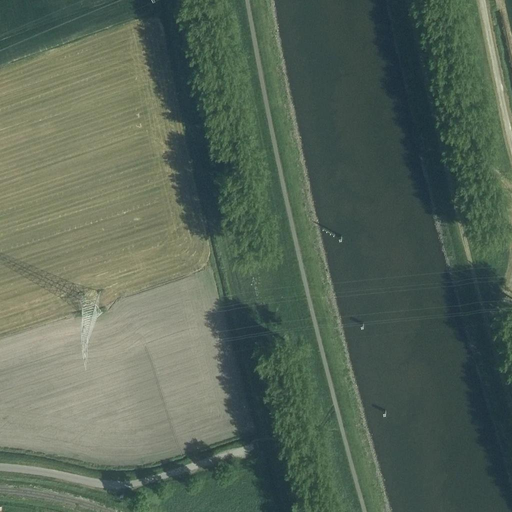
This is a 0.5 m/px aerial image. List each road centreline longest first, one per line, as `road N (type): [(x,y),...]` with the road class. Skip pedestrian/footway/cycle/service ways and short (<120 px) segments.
road 1 (track): [(411,0),(451,194),(511,393)]
road 2 (unclassified): [(0,469),(132,485),(263,445)]
road 3 (track): [(511,139),(482,0)]
